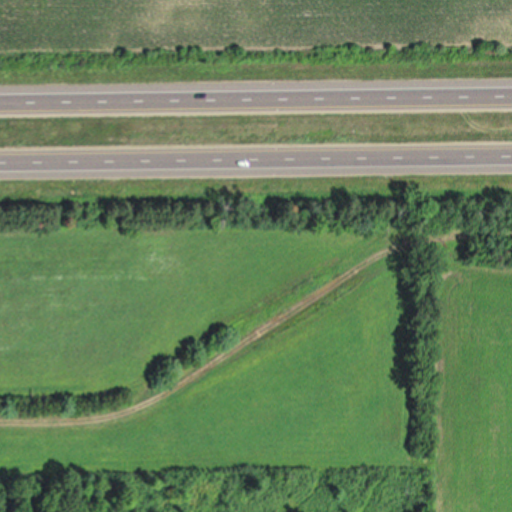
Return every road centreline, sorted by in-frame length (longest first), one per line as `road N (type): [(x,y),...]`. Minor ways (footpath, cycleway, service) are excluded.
road 1 (motorway): [(511,93),(0,100)]
road 2 (motorway): [(0,162),(511,156)]
